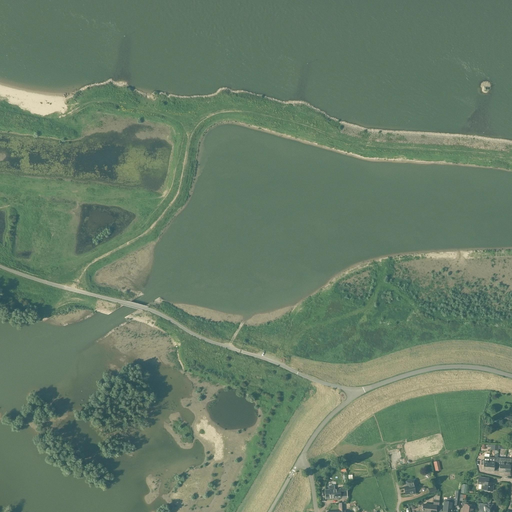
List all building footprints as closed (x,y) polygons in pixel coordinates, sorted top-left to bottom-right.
[(486,471),(488,471),(489,457),(485,457),(484,458),(484,461),(481,461),(481,465),(483,465),(483,470),(486,470),(486,471)] [(497,464),(497,458),(495,458),(494,462),(489,461),(489,457),(488,471),(491,472),(491,471),(494,471),(495,464),(497,464)] [(504,473),(505,459),(497,458),(497,464),(497,468),(499,469),(499,472),(502,472),(502,473),(504,473)] [(488,483),(489,478),(479,477),(478,484),(482,485),(481,490),(492,491),(493,483),(488,483)] [(415,480),(406,482),(406,483),(407,487),(404,487),(405,495),(410,494),(410,495),(416,494),(415,490),(417,489),(416,487),(415,480)] [(325,490),(326,499),(341,498),(347,497),(347,489),(334,489),(334,486),(328,486),(329,490),(325,490)] [(443,511),(451,511),(452,504),(454,504),(454,505),(459,506),(460,494),(455,494),(454,500),(444,499),(444,501),(443,511)] [(422,511),(435,511),(436,506),(439,506),(439,500),(434,500),(433,505),(423,504),(422,511)] [(463,511),(473,511),(474,506),(468,505),(468,503),(462,502),(461,506),(464,506),(463,511)] [(344,511),(345,511),(344,511),(344,503),(339,503),(340,511),(326,511),(344,511)] [(485,511),(493,511),(493,509),(494,509),(494,505),(493,506),(493,505),(487,506),(486,504),(479,503),(478,511),(482,511),(483,511),(485,511)]
